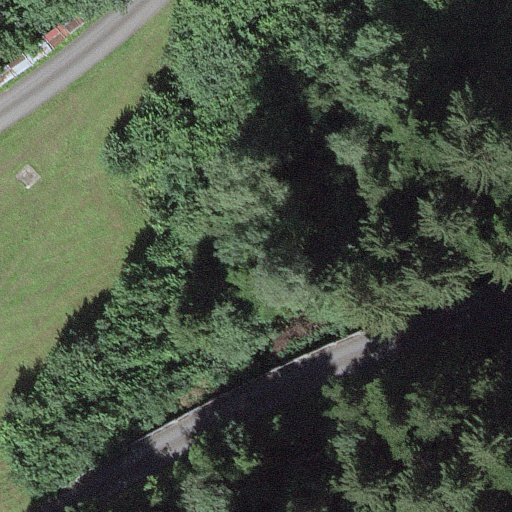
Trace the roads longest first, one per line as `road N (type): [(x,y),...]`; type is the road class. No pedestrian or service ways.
road 1 (unclassified): [(52,511),(248,402),(511,306)]
road 2 (unclassified): [(139,0),(0,108)]
